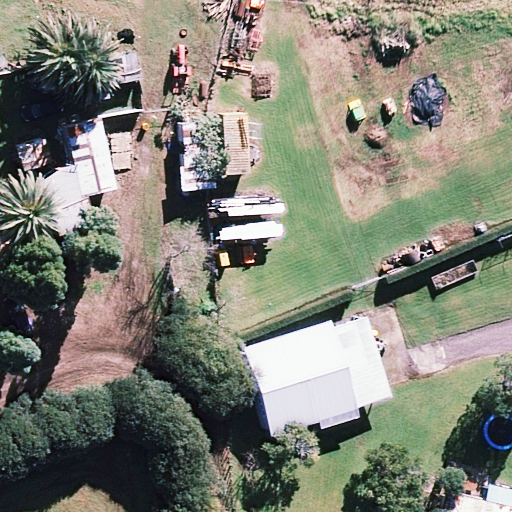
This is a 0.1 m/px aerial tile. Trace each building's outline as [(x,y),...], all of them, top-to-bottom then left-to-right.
[(135,49),(100,51),(103,86),(137,83),(135,49)] [(112,183),(88,115),(55,127),(67,160),(32,172),(53,232),(87,220),(78,194),(112,183)] [(207,188),(205,121),(176,122),(178,188),(207,188)] [(314,425),(352,413),(349,405),(382,394),(355,308),(237,346),(264,431),(312,416),(314,425)] [(511,511),(511,488),(480,482),(478,492),(435,483),(429,511),(511,511)]
